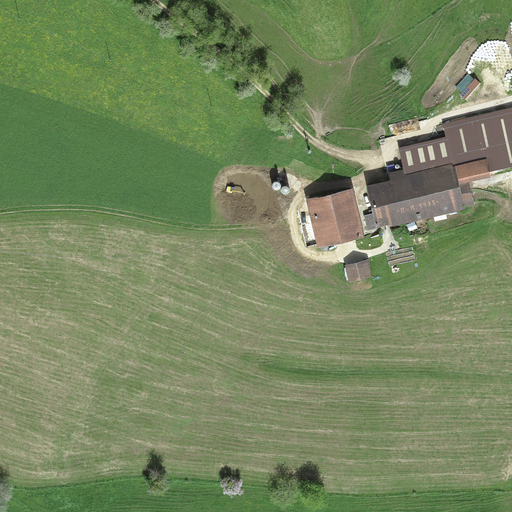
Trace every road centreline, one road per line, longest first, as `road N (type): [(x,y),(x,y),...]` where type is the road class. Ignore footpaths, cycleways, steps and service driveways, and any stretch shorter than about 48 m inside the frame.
road 1 (track): [(337,154),(153,0)]
road 2 (track): [(369,160),(358,180),(302,194),(294,224),(313,256),(381,249)]
road 3 (unclassified): [(337,154),(369,160),(448,113),(511,96)]
